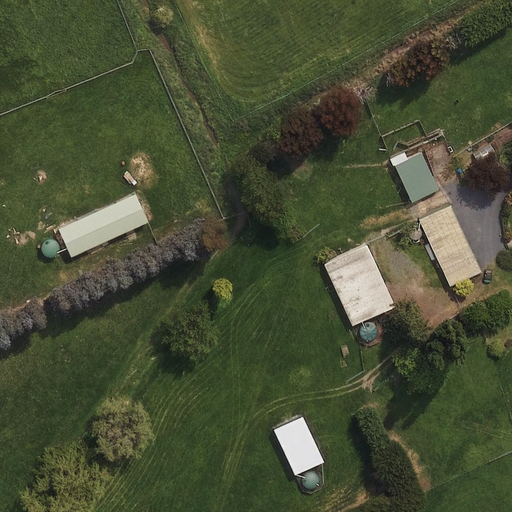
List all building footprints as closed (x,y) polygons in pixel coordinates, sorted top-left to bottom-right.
[(405,155),(402,149),(390,155),(411,198),(437,186),(420,148),(405,155)] [(146,217),(134,189),(57,224),(70,251),(146,217)] [(478,267),(448,202),(418,216),(449,281),(478,267)] [(393,301),(365,241),(323,260),(351,321),(393,301)] [(321,456),(300,412),(272,425),(293,470),(321,456)]
